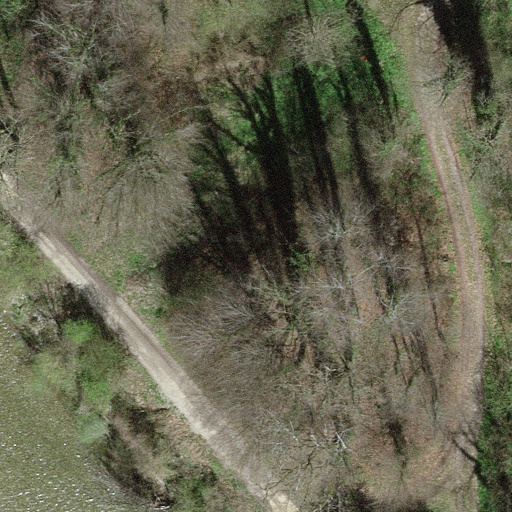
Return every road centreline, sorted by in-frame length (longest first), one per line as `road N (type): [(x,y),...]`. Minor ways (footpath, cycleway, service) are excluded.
road 1 (track): [(439,0),(413,24),(505,511)]
road 2 (track): [(0,162),(285,511)]
road 3 (track): [(490,434),(277,501)]
